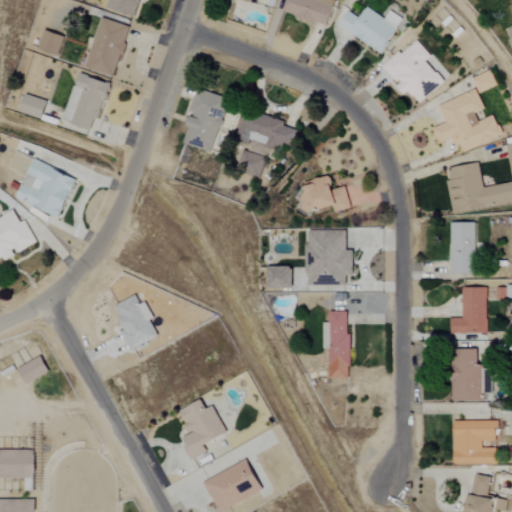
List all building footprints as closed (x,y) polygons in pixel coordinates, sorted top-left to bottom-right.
[(136,17),(140,0),(110,0),(108,10),(136,17)] [(287,0),(283,13),(328,28),(336,3),(326,0),(287,0)] [(130,28),(101,19),(86,70),(115,78),(130,28)] [(38,50),(59,57),(65,38),(45,31),(38,50)] [(420,104),(444,83),(426,62),(432,58),(417,42),(401,56),(399,52),(383,67),(399,86),(398,87),(406,97),(410,93),(420,104)] [(472,79),(479,94),(498,86),(491,71),(472,79)] [(64,123),(96,131),(108,83),(76,75),(64,123)] [(213,152),(228,99),(196,90),(190,113),(192,113),(184,144),(213,152)] [(438,106),(446,124),(433,129),(439,145),(454,138),(461,154),(503,136),(494,115),(478,122),(475,114),(485,110),(476,90),(438,106)] [(49,102),(26,95),(21,114),(43,121),(49,102)] [(296,130),(284,128),(284,122),(240,116),(237,141),(279,147),(279,145),(294,147),(296,130)] [(17,198),(60,219),(78,181),(35,160),(17,198)] [(455,215),(511,204),(511,183),(484,189),(480,166),(446,172),(455,215)] [(347,187),(334,189),(332,178),(307,182),(312,213),(334,209),(335,213),(351,210),(347,187)] [(0,217),(0,259),(3,257),(5,261),(38,244),(25,221),(21,223),(14,210),(0,217)] [(451,275),(476,275),(475,244),(476,244),(476,223),(450,224),(451,275)] [(307,286),(347,286),(347,276),(355,276),(355,251),(347,251),(347,231),(308,231),(307,286)] [(294,289),(294,268),(269,268),(269,289),(294,289)] [(462,320),(451,320),(451,334),(487,334),(487,289),(462,289),(462,320)] [(147,305),(142,308),(137,296),(114,306),(126,331),(122,333),(130,351),(159,338),(151,321),(154,320),(147,305)] [(351,367),(352,334),(348,334),(348,313),(330,312),(330,366),(351,367)] [(493,369),(478,369),(478,348),(455,348),(455,401),(483,401),(483,394),(493,394),(493,369)] [(51,373),(42,357),(19,370),(27,386),(51,373)] [(193,460),(209,452),(205,445),(228,433),(214,406),(208,410),(203,400),(180,412),(192,434),(182,439),(193,460)] [(498,464),(498,448),(483,448),(482,441),(498,441),(498,421),(454,421),(455,465),(498,464)] [(0,461),(2,462),(2,458),(17,459),(16,471),(34,473),(35,452),(23,451),(23,453),(0,451),(0,461)] [(218,511),(264,492),(250,461),(204,481),(217,511),(218,511)] [(492,477),(473,474),(466,511),(496,511),(501,511),(506,511),(508,500),(489,496),(492,477)] [(0,511),(36,511),(36,499),(0,500),(0,511)]
